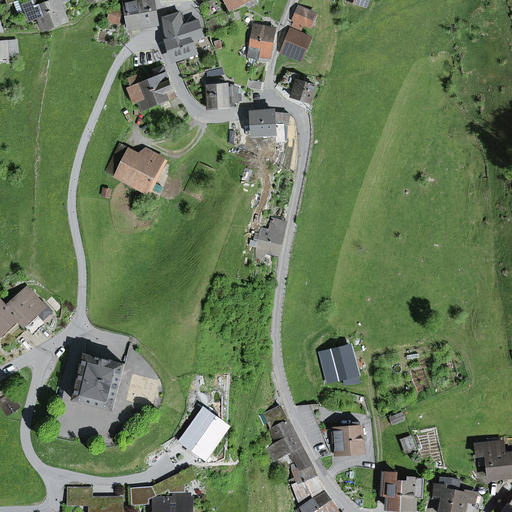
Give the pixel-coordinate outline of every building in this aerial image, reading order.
[(41,21),(44,30),(55,25),(47,3),(41,5),(39,0),(32,3),(31,0),(29,0),(25,1),(24,0),(8,0),(10,4),(14,3),(17,12),(21,13),(27,11),(31,20),(36,23),(41,21)] [(62,9),(66,7),(64,3),(61,4),(58,0),(54,0),(47,3),(55,25),(67,21),(62,9)] [(129,23),(129,27),(143,25),(139,2),(139,0),(125,0),(128,13),(124,14),(126,23),(129,23)] [(155,23),(151,0),(139,0),(139,2),(143,25),(155,23)] [(228,0),(233,10),(248,3),(250,7),(257,4),(255,0),(228,0)] [(310,28),(316,15),(298,7),(292,19),(294,20),(292,27),(300,31),(303,25),(310,28)] [(111,9),(108,21),(119,23),(121,11),(111,9)] [(198,40),(204,37),(198,21),(183,26),(180,13),(163,18),(165,31),(174,61),(196,53),(192,42),(194,40),(194,41),(198,40)] [(253,25),(251,39),(273,42),(275,28),(253,25)] [(290,29),(281,52),(301,60),(310,37),(290,29)] [(259,57),(270,59),(273,42),(251,39),(248,57),(259,59),(259,57)] [(0,42),(0,53),(1,59),(17,57),(16,41),(0,42)] [(154,71),(156,78),(150,80),(154,91),(151,92),(156,105),(176,97),(164,67),(154,71)] [(294,89),(292,97),(311,103),(316,86),(309,84),(309,81),(305,80),(304,83),(298,81),(300,74),(287,72),(278,84),(294,89)] [(138,100),(142,111),(156,105),(151,92),(154,91),(150,80),(143,83),(140,75),(130,79),(133,87),(129,89),(134,102),(138,100)] [(256,77),(254,89),(261,90),(263,78),(256,77)] [(229,107),(229,103),(235,103),(251,101),(251,93),(231,85),(227,86),(227,84),(225,84),(224,80),(206,81),(209,109),(214,109),(228,108),(229,108),(229,107)] [(276,121),(289,124),(289,114),(274,112),(274,110),(254,112),(254,115),(249,116),(249,125),(254,125),(254,136),(276,135),(276,121)] [(106,172),(116,177),(130,151),(120,146),(106,172)] [(130,151),(116,177),(147,193),(164,160),(145,150),(139,155),(130,151)] [(184,191),(200,199),(215,170),(198,162),(184,191)] [(289,200),(287,208),(288,209),(294,183),(288,181),(284,199),(289,200)] [(280,207),(287,208),(289,200),(284,199),(282,199),(280,207)] [(262,259),(264,251),(279,255),(284,235),(283,235),(284,229),(283,229),(285,222),(272,219),(269,231),(262,230),(255,257),(262,259)] [(41,304),(28,290),(8,308),(17,318),(23,325),(35,314),(37,312),(44,320),(53,312),(44,302),(41,304)] [(0,303),(0,334),(5,330),(17,318),(8,308),(2,302),(0,303)] [(23,325),(27,329),(33,335),(45,324),(35,314),(23,325)] [(5,330),(15,340),(27,329),(23,325),(17,318),(5,330)] [(359,384),(350,346),(305,357),(312,386),(343,378),(346,385),(359,384)] [(78,386),(74,400),(113,410),(125,365),(86,355),(82,369),(78,386)] [(72,385),(78,386),(82,369),(76,368),(72,385)] [(320,425),(320,424),(319,404),(311,405),(320,425)] [(198,405),(175,437),(181,441),(204,409),(198,405)] [(264,415),(279,445),(269,450),(275,461),(286,456),(292,466),(298,463),(299,467),(300,468),(310,464),(281,407),(264,415)] [(229,427),(204,409),(181,441),(189,447),(194,450),(201,455),(211,442),(215,445),(229,427)] [(390,418),(393,425),(405,420),(402,413),(390,418)] [(364,453),(363,441),(366,440),(366,436),(362,436),(362,427),(361,427),(360,423),(354,423),(354,428),(322,431),(331,452),(337,452),(337,455),(364,453)] [(401,441),(406,453),(415,449),(411,437),(401,441)] [(201,455),(206,459),(215,445),(211,442),(201,455)] [(511,476),(511,453),(503,455),(502,443),(476,446),(479,465),(489,464),(491,479),(511,476)] [(299,467),(292,470),(297,483),(298,485),(316,477),(310,464),(300,468),(299,467)] [(185,472),(189,479),(195,476),(191,469),(185,472)] [(170,488),(175,486),(189,479),(185,472),(181,474),(152,488),(156,495),(170,488)] [(388,495),(387,508),(394,509),(401,509),(402,481),(397,481),(398,474),(383,473),(382,495),(385,495),(388,495)] [(308,496),(321,491),(316,477),(298,485),(297,483),(292,485),(296,495),(298,498),(302,496),(304,500),(307,499),(309,498),(308,496)] [(408,478),(408,482),(402,481),(401,509),(414,510),(415,498),(421,498),(422,495),(423,479),(408,478)] [(432,499),(442,501),(439,511),(453,511),(457,496),(458,492),(460,481),(443,478),(442,485),(435,484),(432,499)] [(149,499),(156,495),(152,488),(132,489),(133,505),(149,503),(149,499)] [(92,504),(92,499),(92,489),(69,489),(69,504),(92,504)] [(465,491),(465,493),(458,492),(457,496),(453,511),(465,511),(467,502),(475,504),(477,493),(465,491)] [(303,511),(315,511),(330,502),(323,492),(310,501),(301,508),(303,511)] [(144,507),(144,511),(191,511),(191,501),(188,501),(182,501),(182,495),(173,495),(173,501),(156,501),(156,507),(144,507)] [(121,511),(122,499),(92,499),(92,504),(91,511),(121,511)] [(299,502),(301,508),(310,501),(307,499),(304,500),(299,502)] [(492,511),(511,511),(511,501),(509,506),(500,500),(492,511)] [(336,511),(337,511),(330,502),(315,511),(336,511)]
